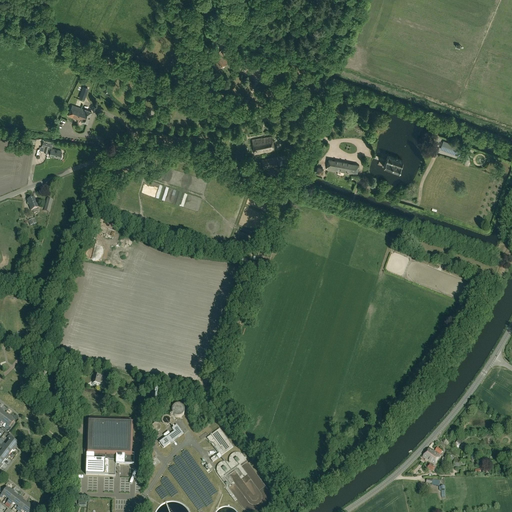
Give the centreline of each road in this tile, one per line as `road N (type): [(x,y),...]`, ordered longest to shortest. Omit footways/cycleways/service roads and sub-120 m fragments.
road 1 (track): [(287,184),(211,396),(294,509)]
road 2 (unclassified): [(97,159),(119,148),(259,0)]
road 3 (track): [(287,184),(500,260)]
road 4 (tertiary): [(343,511),(418,452),(493,357)]
road 5 (unclassified): [(25,350),(97,159)]
road 6 (track): [(176,86),(0,23)]
road 7 (track): [(356,158),(360,183),(413,204),(436,150),(468,161)]
road 8 (track): [(287,184),(133,132)]
road 9 (track): [(64,511),(69,362)]
road 10 (track): [(176,86),(306,133)]
